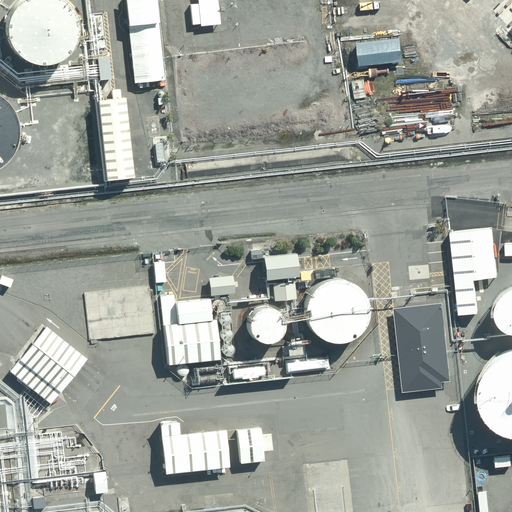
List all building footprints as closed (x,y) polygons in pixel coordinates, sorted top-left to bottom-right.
[(77,36),(78,33),(78,29),(78,26),(77,22),(77,19),(75,15),(74,12),(72,8),(70,6),(68,3),(65,0),(64,0),(17,0),(16,1),(13,4),(11,7),(9,10),(8,13),(6,17),(5,20),(4,24),(4,27),(4,31),(5,35),(5,38),(7,41),(8,45),(10,48),(12,51),(15,54),(17,56),(20,58),(23,60),(26,62),(29,63),(33,64),(36,65),(40,65),(44,65),(47,64),(51,64),(54,63),(58,61),(61,59),(64,57),(66,55),(69,52),(71,49),(73,46),(75,43),(76,40),(77,36)] [(154,0),(122,0),(131,81),(163,78),(154,0)] [(18,133),(18,128),(18,124),(17,121),(16,117),(15,113),(13,110),(12,106),(9,103),(7,100),(4,98),(1,95),(0,94),(0,164),(1,164),(4,161),(8,158),(10,154),(13,150),(15,146),(16,142),(17,137),(18,133)] [(125,97),(93,100),(102,181),(133,177),(125,97)] [(456,249),(453,261),(477,267),(480,254),(456,249)] [(296,276),(294,255),(261,257),(263,279),(296,276)] [(210,295),(233,294),(232,276),(209,278),(210,295)] [(340,343),(344,343),(348,341),(351,340),(355,338),(358,335),(360,332),(363,329),(365,326),(367,322),(368,319),(368,315),(369,311),(369,307),(368,303),(367,299),(366,296),(364,293),(361,289),(359,286),(356,284),(353,282),(349,279),(346,278),(342,277),(338,277),(334,277),(330,277),(326,278),(323,279),(319,281),(316,283),(313,285),(310,288),(308,291),(305,294),(304,298),(303,302),(302,305),(302,309),(302,313),(302,317),(303,321),(305,324),(307,328),(309,331),(311,334),(314,337),(318,339),(321,341),(325,342),(329,343),(332,344),(336,344),(340,343)] [(273,299),(292,298),(291,282),(273,283),(273,299)] [(511,284),(509,285),(506,286),(503,288),(500,290),(498,292),(496,295),(494,298),(493,301),(492,304),(492,307),(492,311),(492,314),(493,317),(495,320),(497,323),(499,325),(501,328),(504,330),(507,331),(510,332),(511,332),(511,284)] [(114,345),(152,341),(146,285),(82,292),(87,341),(113,338),(114,345)] [(211,307),(212,309),(214,310),(215,310),(217,310),(219,310),(220,308),(221,307),(221,305),(221,303),(220,301),(219,300),(217,299),(215,299),(213,300),(212,301),(211,302),(210,304),(210,306),(211,307)] [(456,372),(448,303),(399,308),(407,378),(456,372)] [(269,307),(264,307),(260,308),(256,310),(253,313),(250,317),(249,321),(249,325),(250,330),(252,334),(255,337),(259,339),(263,341),(268,341),(272,340),(276,338),(279,335),(282,331),(283,327),(283,322),(282,318),(280,314),(277,311),(273,308),(269,307)] [(218,323),(219,324),(221,325),(223,326),(224,326),(226,325),(227,323),(228,322),(229,320),(228,318),(227,317),(226,315),(224,315),(222,315),(221,315),(219,316),(218,318),(218,319),(217,321),(218,323)] [(164,364),(214,359),(209,318),(160,324),(164,364)] [(49,402),(84,356),(43,325),(8,370),(49,402)] [(219,339),(220,340),(222,341),(224,341),(225,341),(227,341),(229,339),(229,338),(230,336),(229,334),(228,332),(227,331),(225,330),(223,330),(222,331),(220,332),(219,333),(219,335),(219,337),(219,339)] [(286,342),(288,355),(302,354),(301,341),(286,342)] [(221,353),(222,354),(224,355),(226,356),(227,356),(229,355),(231,354),(231,352),(232,350),(231,348),(230,347),(229,346),(227,345),(225,345),(224,345),(222,346),(221,348),(221,349),(221,351),(221,353)] [(511,351),(511,352),(507,353),(503,355),(499,356),(496,359),(493,361),(490,364),(487,367),(485,370),(483,373),(481,377),(480,381),(479,385),(478,389),(478,393),(478,397),(478,401),(479,404),(480,408),(482,412),(483,416),(486,419),(488,422),(491,425),(494,428),(497,430),(501,432),(504,434),(508,435),(511,436),(511,351)] [(217,364),(193,367),(194,374),(218,372),(217,364)] [(177,374),(178,375),(180,376),(182,377),(184,376),(185,376),(187,374),(187,373),(188,371),(187,369),(186,367),(185,366),(183,366),(182,365),(180,366),(178,367),(177,368),(177,370),(177,372),(177,374)] [(263,368),(233,371),(234,379),(264,376),(263,368)] [(216,375),(192,377),(192,385),(217,382),(216,375)] [(164,472),(226,465),(222,430),(178,434),(177,421),(159,423),(164,472)] [(443,431),(443,439),(464,439),(464,430),(443,431)] [(354,511),(348,458),(304,463),(309,511),(354,511)] [(106,471),(93,472),(95,493),(107,492),(106,471)] [(32,497),(33,507),(45,506),(44,495),(32,497)]
